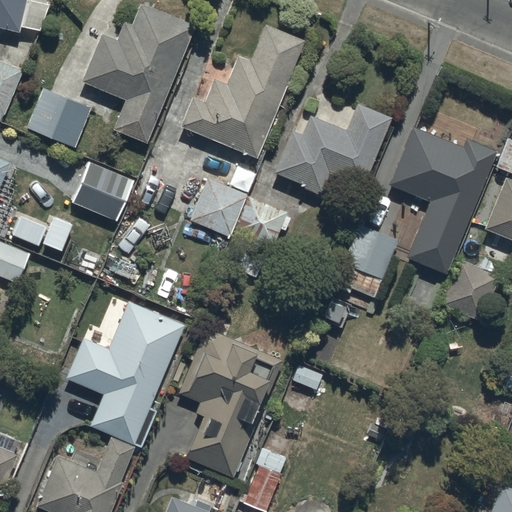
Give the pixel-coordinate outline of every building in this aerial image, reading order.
[(26,0),(0,0),(0,28),(19,33),(26,0)] [(195,27),(140,4),(131,25),(123,22),(116,40),(101,34),(81,83),(125,101),(113,131),(146,144),(195,27)] [(264,25),(250,61),(236,56),(225,84),(213,79),(203,103),(191,98),(179,128),(257,159),(305,42),(264,25)] [(22,71),(0,62),(0,121),(1,122),(22,71)] [(91,108),(43,88),(26,129),(75,148),(91,108)] [(392,119),(356,104),(345,131),(309,116),(301,136),(291,132),(274,174),(322,194),(329,176),(362,189),(392,119)] [(462,149),(412,128),(388,186),(429,203),(406,259),(446,276),(497,153),(466,140),(462,149)] [(511,142),(509,141),(497,169),(511,174),(511,142)] [(0,187),(10,163),(0,159),(0,187)] [(88,163),(71,203),(116,222),(133,181),(88,163)] [(511,181),(504,178),(483,230),(511,241),(511,181)] [(206,179),(189,221),(229,238),(246,196),(206,179)] [(288,213),(248,197),(233,234),(273,250),(288,213)] [(12,236),(38,247),(46,229),(19,218),(12,236)] [(42,245),(62,252),(72,225),(53,218),(42,245)] [(398,241),(359,225),(343,264),(382,280),(398,241)] [(29,255),(0,242),(0,276),(17,283),(29,255)] [(460,261),(440,306),(480,323),(499,277),(460,261)] [(103,395),(89,427),(141,449),(157,412),(150,409),(185,326),(128,302),(108,350),(83,339),(82,343),(66,380),(103,395)] [(283,360),(205,328),(178,394),(199,404),(195,414),(203,417),(185,459),(233,479),(283,360)] [(292,381),(316,391),(322,376),(299,366),(292,381)] [(57,454),(35,507),(46,511),(111,511),(123,483),(121,482),(135,448),(109,438),(96,470),(57,454)] [(0,498),(18,456),(0,448),(0,498)] [(256,465),(280,474),(286,459),(262,450),(256,465)] [(266,511),(281,476),(258,467),(242,504),(262,511),(266,511)] [(511,511),(511,490),(502,486),(491,511),(511,511)] [(205,511),(171,498),(164,511),(205,511)]
